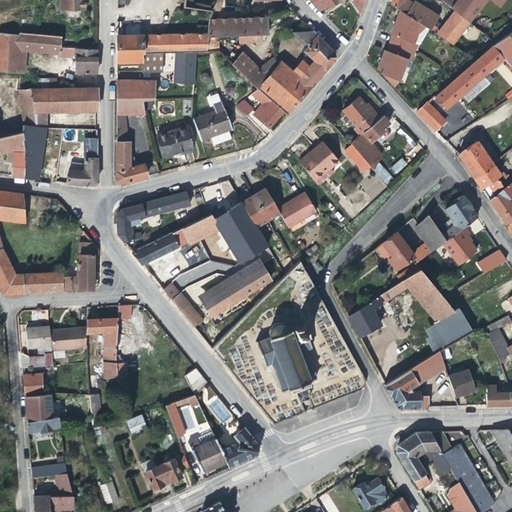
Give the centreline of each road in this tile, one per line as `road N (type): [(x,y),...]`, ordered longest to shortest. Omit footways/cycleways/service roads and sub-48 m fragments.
road 1 (residential): [(390,421),(316,281),(440,155)]
road 2 (residential): [(347,55),(265,152),(103,202)]
road 3 (residential): [(144,288),(281,455)]
road 4 (residential): [(23,511),(5,301)]
road 5 (residential): [(103,202),(104,0)]
road 6 (unknown): [(387,98),(511,26)]
road 7 (residential): [(144,288),(5,301)]
road 8 (residential): [(440,155),(347,55)]
road 9 (tertiary): [(163,511),(281,455)]
road 10 (tertiary): [(390,421),(511,416)]
road 11 (residential): [(511,253),(440,155)]
